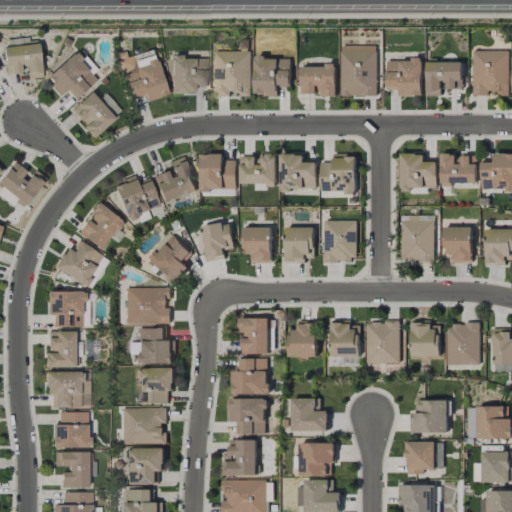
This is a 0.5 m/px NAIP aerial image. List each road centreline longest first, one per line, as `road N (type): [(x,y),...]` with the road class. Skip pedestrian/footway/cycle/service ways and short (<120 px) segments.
road 1 (residential): [(511,125),(177,129),(147,136),(84,174),(38,237),(19,307),(27,511)]
road 2 (secondary): [(0,0),(329,0)]
road 3 (residential): [(213,296),(511,301)]
road 4 (residential): [(194,511),(213,296)]
road 5 (residential): [(382,127),(383,295)]
